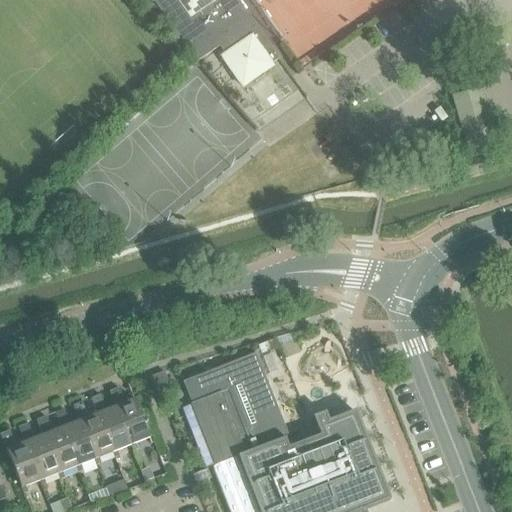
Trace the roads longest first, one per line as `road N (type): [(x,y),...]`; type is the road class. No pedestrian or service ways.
road 1 (unclassified): [(420,293),(329,272),(261,280),(0,354)]
road 2 (tertiary): [(481,511),(415,350),(420,293)]
